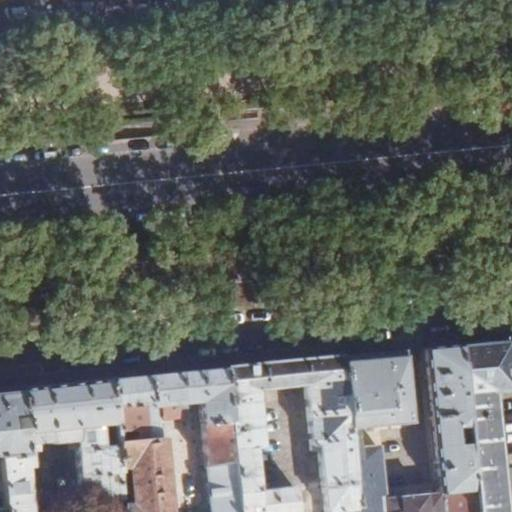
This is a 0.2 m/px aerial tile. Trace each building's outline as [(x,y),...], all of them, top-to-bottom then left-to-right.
[(471,488),(472,511),(503,511),(493,394),(511,391),(511,384),(507,342),(457,346),(471,488)] [(434,492),(471,488),(457,346),(421,350),(434,492)] [(342,357),(351,448),(357,448),(355,429),(407,423),(400,352),(342,357)] [(357,511),(351,448),(342,357),(290,362),(292,388),(306,386),(313,451),(319,451),(325,511),(357,511)] [(275,363),(278,389),(292,388),(290,362),(275,363)] [(298,511),(296,489),(260,493),(256,450),(263,449),(257,391),(278,389),(275,363),(225,369),(239,511),(298,511)] [(239,511),(225,369),(165,375),(110,380),(113,423),(116,445),(118,469),(129,468),(132,506),(121,508),(121,511),(167,511),(159,426),(153,427),(151,407),(168,405),(169,412),(182,410),(182,403),(199,401),(210,511),(239,511)] [(113,423),(110,380),(19,389),(24,445),(74,439),(80,504),(120,500),(118,469),(116,445),(102,447),(100,424),(113,423)] [(24,445),(19,389),(0,391),(0,484),(2,484),(0,462),(0,459),(26,457),(24,445)] [(351,448),(357,511),(472,511),(471,488),(434,492),(381,498),(376,446),(357,448),(351,448)] [(4,511),(30,511),(26,457),(0,459),(0,462),(2,484),(3,493),(4,504),(4,511)]
